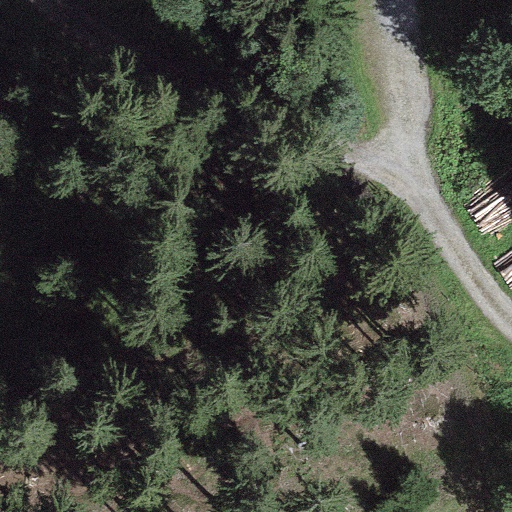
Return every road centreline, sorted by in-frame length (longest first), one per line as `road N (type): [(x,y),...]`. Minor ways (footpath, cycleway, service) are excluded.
road 1 (track): [(411,154),(334,147),(150,77),(80,37),(36,0)]
road 2 (track): [(411,154),(450,240),(511,318)]
road 3 (track): [(395,0),(411,154)]
